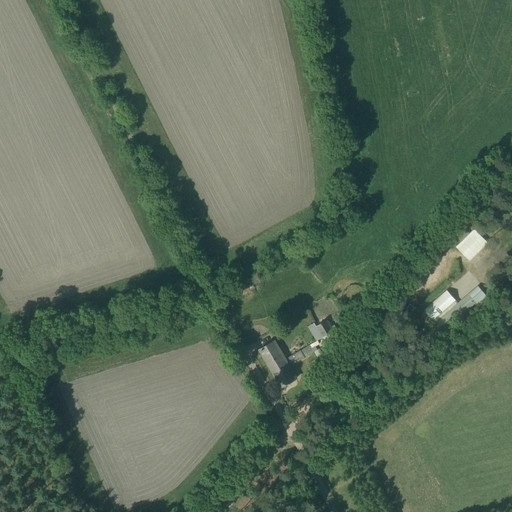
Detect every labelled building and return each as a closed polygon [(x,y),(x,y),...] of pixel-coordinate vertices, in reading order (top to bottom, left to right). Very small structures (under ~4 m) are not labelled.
[(460,243),(457,247),(469,260),(486,245),(473,231),(470,234),(465,229),(456,239),(460,243)] [(457,303),(447,290),(424,309),(436,323),(431,327),(438,336),(476,304),(480,308),(490,299),(478,285),(457,303)] [(237,297),(242,307),(255,300),(250,291),(237,297)] [(316,341),(338,329),(335,324),(332,326),(328,320),(317,326),(315,322),(308,326),(316,341)] [(285,359),(275,341),(260,350),(281,387),(296,379),(289,366),(304,357),(300,351),(285,359)]
